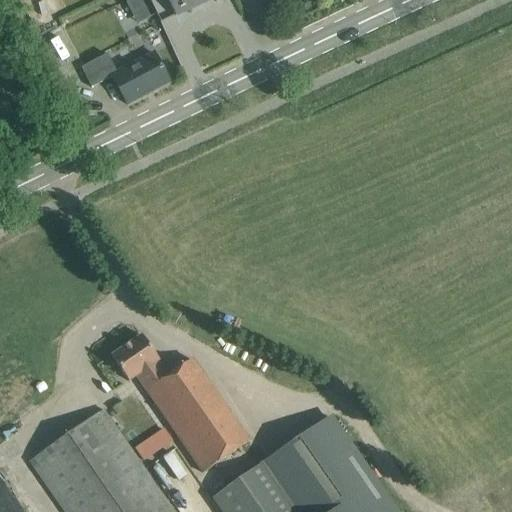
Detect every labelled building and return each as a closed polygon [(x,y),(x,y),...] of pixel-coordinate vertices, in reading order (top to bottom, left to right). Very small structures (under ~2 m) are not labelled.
[(168,0),(176,15),(209,0),(168,0)] [(111,56),(82,70),(92,88),(113,77),(128,105),(170,82),(160,65),(156,57),(120,74),(111,56)] [(68,88),(63,77),(53,82),(57,93),(68,88)] [(112,357),(123,373),(128,381),(134,378),(136,381),(139,379),(147,391),(146,391),(203,474),(249,442),(203,376),(192,360),(165,379),(154,364),(159,361),(142,336),(112,357)] [(41,478),(64,511),(173,511),(115,426),(103,410),(29,461),(41,478)] [(218,496),(214,500),(222,511),(398,511),(333,417),(319,427),(267,462),(251,473),(218,496)]
